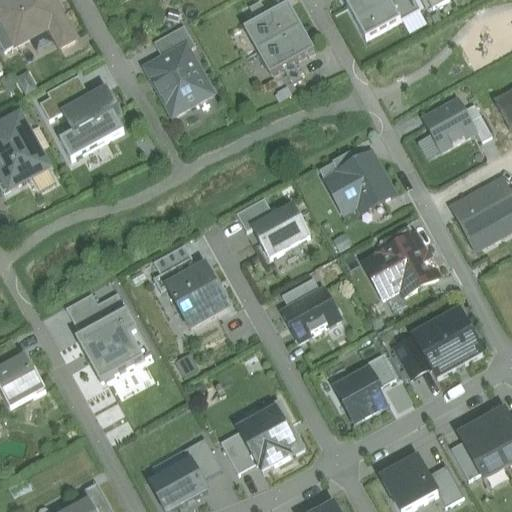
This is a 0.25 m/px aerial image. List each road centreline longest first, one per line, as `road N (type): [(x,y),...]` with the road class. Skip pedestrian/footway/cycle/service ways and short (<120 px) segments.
road 1 (residential): [(341,472),(216,244)]
road 2 (residential): [(140,511),(36,330)]
road 3 (residential): [(182,178),(80,0)]
road 4 (residential): [(341,472),(511,379)]
road 5 (residential): [(511,365),(429,206)]
